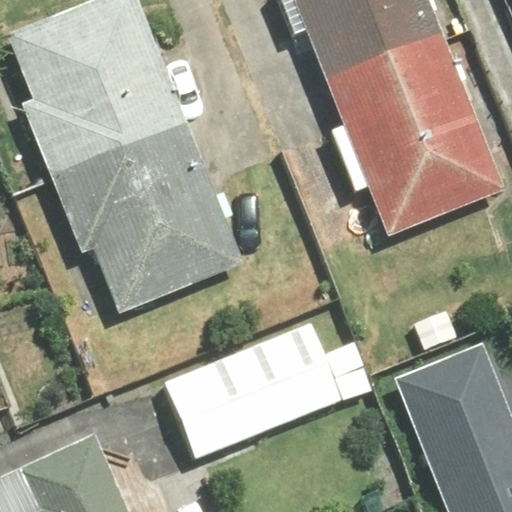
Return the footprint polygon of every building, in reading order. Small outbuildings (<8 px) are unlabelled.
[(137,0),(92,0),(4,35),(115,314),(242,264),(137,0)] [(427,0),(292,0),(323,78),(440,32),(427,0)] [(511,25),(496,33),(511,68),(511,25)] [(440,32),(323,78),(386,238),(504,192),(440,32)] [(153,383),(181,464),(364,403),(344,345),(322,352),(314,329),(153,383)] [(445,511),(511,511),(511,404),(487,337),(393,372),(445,511)] [(129,511),(94,434),(0,476),(0,511),(129,511)]
